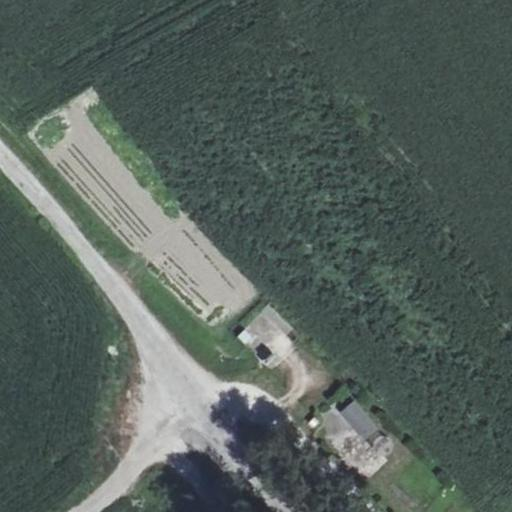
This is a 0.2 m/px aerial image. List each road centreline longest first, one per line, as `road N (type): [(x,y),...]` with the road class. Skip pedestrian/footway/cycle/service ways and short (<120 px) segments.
road 1 (unclassified): [(0,144),(300,511)]
road 2 (track): [(379,511),(244,392),(205,400)]
road 3 (track): [(83,511),(205,400)]
